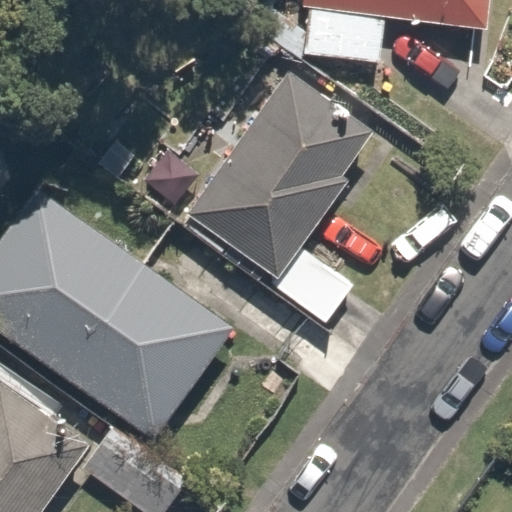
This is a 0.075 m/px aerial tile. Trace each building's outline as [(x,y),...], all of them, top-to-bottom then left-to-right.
[(303,0),(303,2),(300,47),(378,52),(381,7),(479,13),(479,0),(303,0)] [(293,56),(175,211),(320,322),(355,276),(296,231),(379,122),(293,56)] [(33,176),(0,219),(0,317),(145,428),(225,322),(33,176)] [(75,435),(0,382),(0,511),(65,511),(73,502),(43,481),(75,435)] [(106,411),(71,460),(145,511),(161,511),(190,471),(106,411)]
